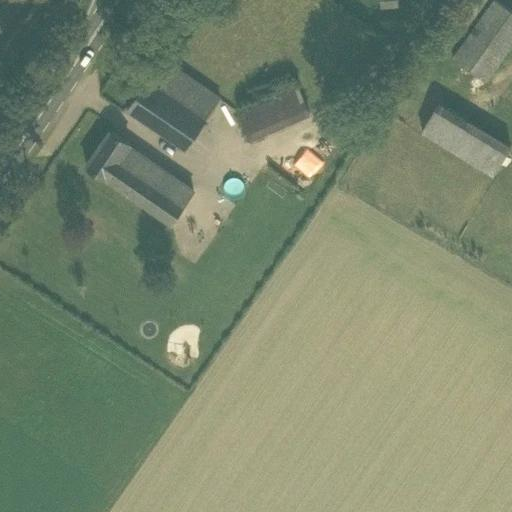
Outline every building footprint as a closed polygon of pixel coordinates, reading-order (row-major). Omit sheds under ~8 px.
[(487,80),(511,45),(511,11),(496,0),(491,0),(452,55),(487,80)] [(207,118),(159,86),(147,78),(127,107),(186,148),(207,118)] [(249,139),(310,113),(299,87),(238,113),(249,139)] [(495,173),(511,143),(511,141),(438,101),(420,132),(495,173)] [(128,145),(129,143),(111,130),(86,165),(105,178),(106,176),(171,221),(192,190),(128,145)]
